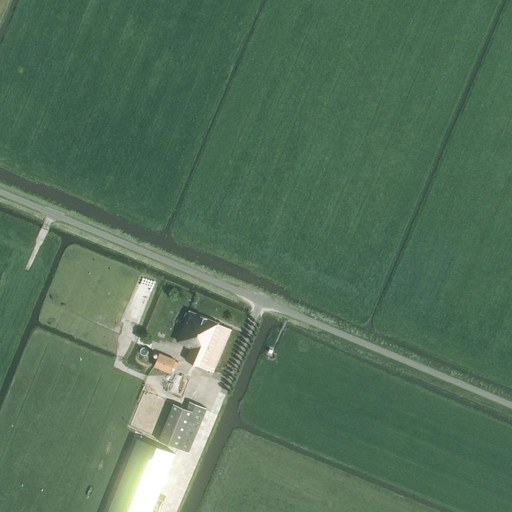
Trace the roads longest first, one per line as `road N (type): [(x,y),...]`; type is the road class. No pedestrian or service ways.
road 1 (unclassified): [(511,406),(0,192)]
road 2 (track): [(174,511),(261,301)]
